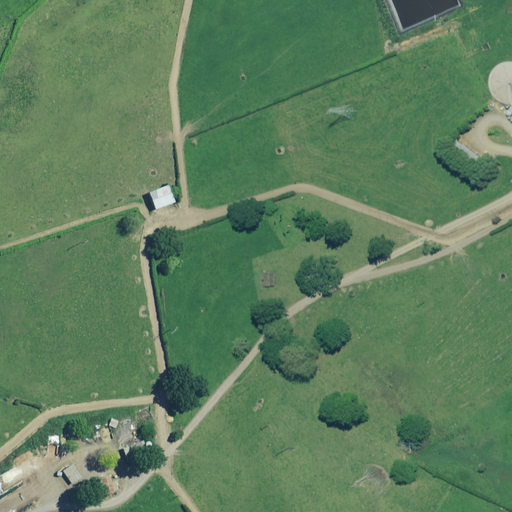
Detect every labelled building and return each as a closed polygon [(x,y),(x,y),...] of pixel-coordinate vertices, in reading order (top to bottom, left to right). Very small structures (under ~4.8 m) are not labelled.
[(486,162),(459,140),(454,147),(481,168),(486,162)] [(173,202),(167,185),(148,193),(154,210),(173,202)] [(119,421),(111,417),(108,425),(116,428),(119,421)] [(132,457),(128,446),(122,448),(126,460),(132,457)] [(72,465),(62,471),(71,484),(81,477),(72,465)]
